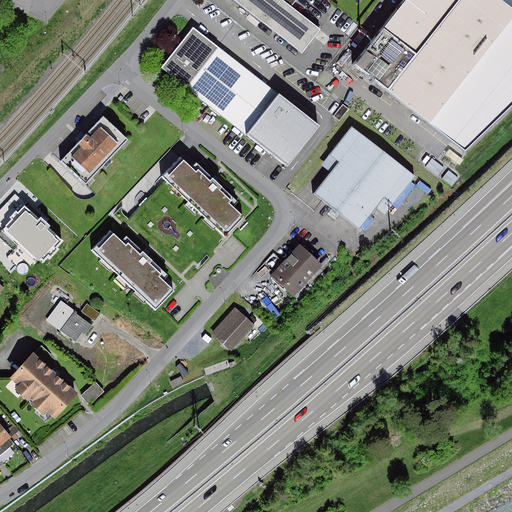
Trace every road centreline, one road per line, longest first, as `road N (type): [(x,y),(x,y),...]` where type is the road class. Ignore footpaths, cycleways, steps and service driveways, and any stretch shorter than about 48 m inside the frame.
road 1 (residential): [(119,69),(273,194),(281,222),(127,395),(0,499)]
road 2 (motorway): [(194,511),(463,279)]
road 3 (motorway): [(352,334),(146,511)]
road 4 (motorway): [(511,171),(352,334)]
road 5 (motorway): [(511,190),(352,334)]
road 6 (residential): [(119,69),(0,188)]
road 7 (track): [(511,435),(383,511)]
